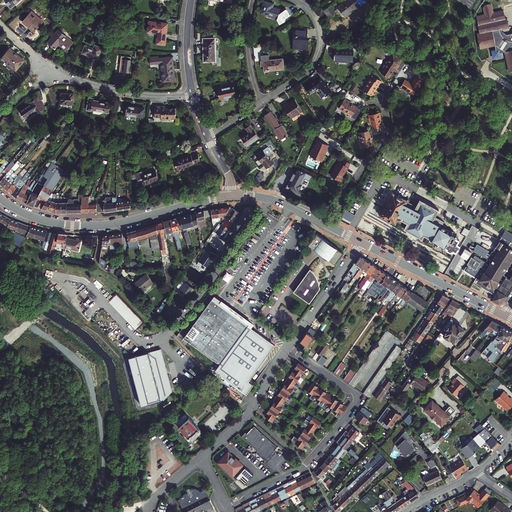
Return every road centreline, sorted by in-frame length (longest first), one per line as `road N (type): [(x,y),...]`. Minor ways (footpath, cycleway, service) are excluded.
road 1 (residential): [(228,508),(302,466),(357,400),(288,347)]
road 2 (tertiary): [(0,198),(50,222),(100,225),(232,195)]
road 3 (tertiary): [(361,242),(502,315)]
road 4 (residential): [(49,68),(119,93),(192,95)]
road 5 (residential): [(328,225),(389,131),(382,100)]
road 6 (residential): [(288,347),(248,415),(202,455)]
road 7 (residential): [(261,101),(307,70),(318,49),(312,16),(291,0)]
road 8 (residential): [(361,242),(288,347)]
